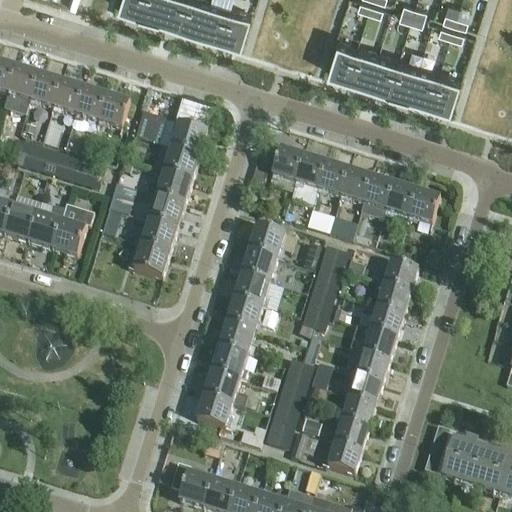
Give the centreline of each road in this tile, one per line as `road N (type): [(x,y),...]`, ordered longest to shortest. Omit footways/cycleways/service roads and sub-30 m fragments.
road 1 (residential): [(492,179),(388,511)]
road 2 (residential): [(255,100),(0,19)]
road 3 (residential): [(181,339),(255,100)]
road 4 (residential): [(492,179),(255,100)]
road 5 (residential): [(181,339),(0,282)]
road 6 (residential): [(129,511),(181,339)]
